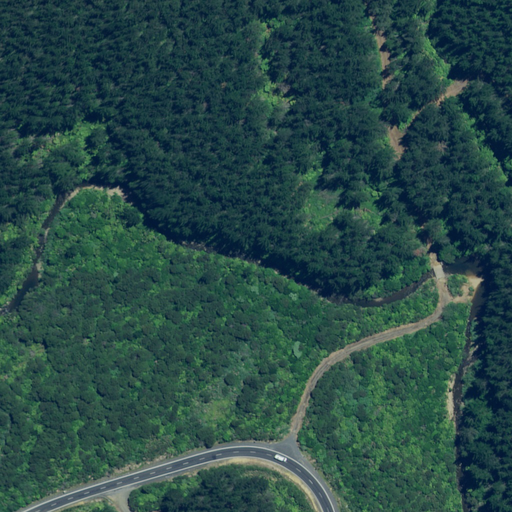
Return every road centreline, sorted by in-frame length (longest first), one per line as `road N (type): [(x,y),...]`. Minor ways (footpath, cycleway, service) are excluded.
road 1 (track): [(365,0),(385,28),(393,69),(388,103),(410,133),(398,161),(422,203),(447,301),(430,321),(340,353),(325,366),(283,459)]
road 2 (primary): [(34,511),(233,450),(283,459),(305,474),(328,511)]
road 3 (track): [(403,126),(467,74),(497,82),(511,100)]
